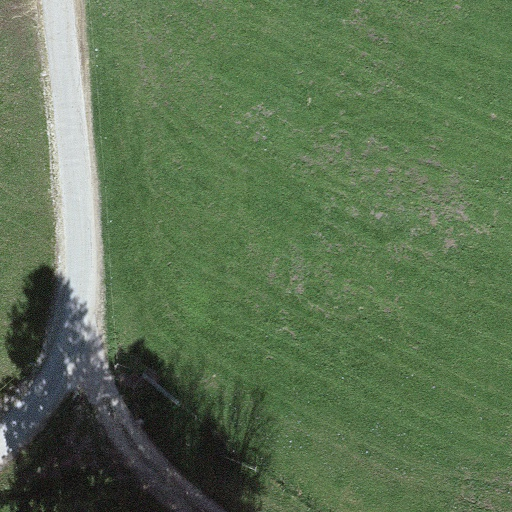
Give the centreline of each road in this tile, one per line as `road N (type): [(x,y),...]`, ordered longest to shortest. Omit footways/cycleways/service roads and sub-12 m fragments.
road 1 (track): [(61,0),(80,267),(72,343)]
road 2 (track): [(72,343),(134,450),(202,511)]
road 3 (track): [(72,343),(44,393),(0,443)]
